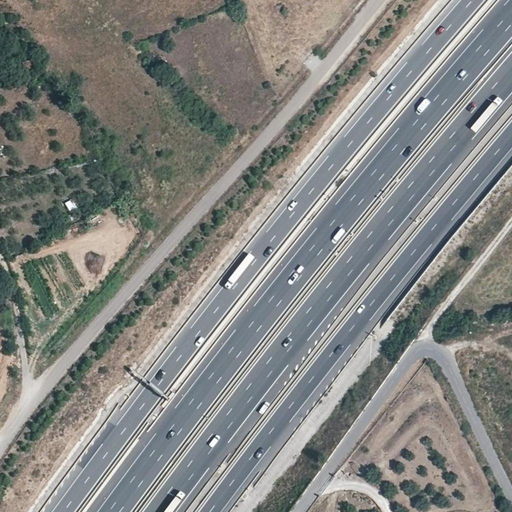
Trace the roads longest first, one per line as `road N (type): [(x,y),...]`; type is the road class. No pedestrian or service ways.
road 1 (motorway): [(472,0),(215,310),(63,511)]
road 2 (motorway): [(511,16),(315,250),(114,511)]
road 3 (motorway): [(159,511),(511,72)]
road 4 (motorway): [(210,511),(511,134)]
road 5 (residential): [(511,495),(440,354),(423,347),(298,511)]
road 6 (track): [(23,419),(17,309),(0,246)]
road 7 (track): [(423,347),(430,323),(511,219)]
